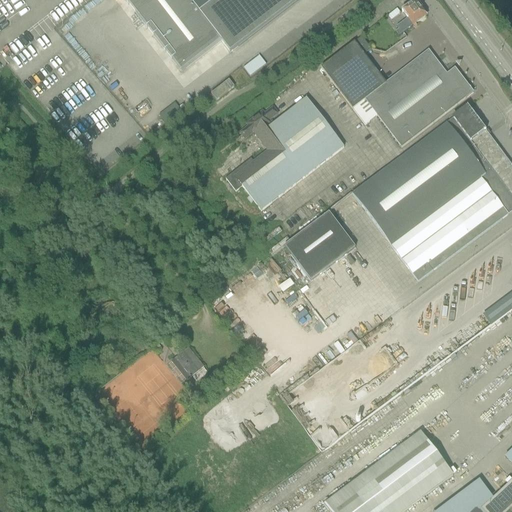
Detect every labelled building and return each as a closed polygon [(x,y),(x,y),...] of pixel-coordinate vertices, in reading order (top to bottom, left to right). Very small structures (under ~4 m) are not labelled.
[(216,0),(199,14),(188,0),(124,0),(181,73),(221,42),(230,54),(299,0),(216,0)] [(188,0),(199,14),(216,0),(188,0)] [(415,1),(401,12),(407,20),(397,27),(399,30),(395,33),(398,37),(426,16),(415,1)] [(321,70),(353,110),(365,127),(377,118),(401,149),(473,94),(454,70),(447,76),(428,52),(386,85),(364,56),(371,50),(362,38),(321,70)] [(259,56),(243,69),(250,78),(266,66),(259,56)] [(228,81),(224,84),(229,91),(234,88),(228,81)] [(229,91),(224,84),(210,95),(216,102),(229,91)] [(251,160),(225,180),(234,192),(241,187),(261,213),(344,149),(306,100),(271,127),(257,139),(267,152),(253,163),(251,160)] [(511,168),(467,108),(448,123),(351,195),(417,283),(511,212),(511,168)] [(249,127),(241,134),(245,139),(253,133),(257,139),(271,127),(268,123),(278,115),(273,109),(265,115),(263,113),(247,125),(249,127)] [(79,141),(84,146),(90,140),(78,127),(76,129),(83,136),(79,141)] [(329,214),(284,248),(310,283),(355,249),(329,214)] [(189,350),(185,353),(175,361),(191,380),(200,372),(205,369),(189,350)] [(420,434),(324,506),(328,511),(406,511),(453,477),(420,434)] [(511,481),(481,510),(482,511),(506,511),(511,508),(511,481)]
